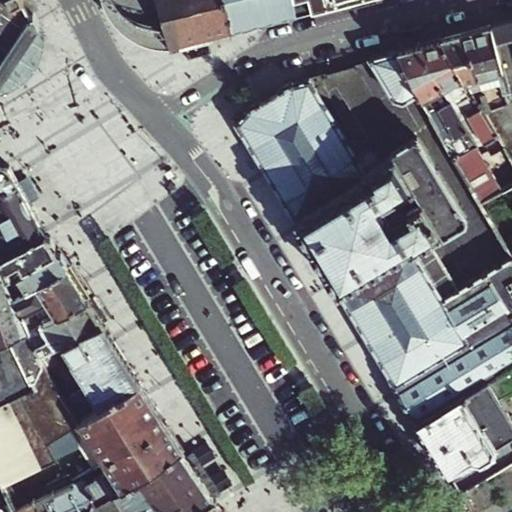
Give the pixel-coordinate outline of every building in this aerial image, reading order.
[(0,0),(0,14),(28,1),(27,0),(0,0)] [(116,0),(118,2),(130,12),(144,19),(158,23),(168,44),(170,43),(159,0),(116,0)] [(184,40),(173,0),(159,0),(170,43),(184,40)] [(173,0),(184,40),(232,27),(225,0),(173,0)] [(225,0),(232,27),(296,11),(293,0),(225,0)] [(293,0),(296,11),(336,0),(293,0)] [(25,81),(46,76),(49,75),(55,72),(58,67),(59,64),(59,57),(58,54),(39,16),(36,11),(33,12),(28,1),(0,14),(0,32),(11,53),(25,81)] [(491,25),(463,32),(476,78),(480,86),(484,93),(478,94),(480,100),(487,98),(492,107),(507,103),(504,93),(507,93),(506,90),(508,89),(491,25)] [(0,88),(25,81),(11,53),(0,32),(0,88)] [(463,32),(442,38),(469,89),(480,86),(476,78),(463,32)] [(469,89),(442,38),(420,44),(449,100),(461,119),(469,114),(495,155),(504,149),(480,110),(475,101),(472,95),(469,89)] [(449,100),(420,44),(398,50),(421,96),(428,109),(430,115),(442,108),(444,111),(442,113),(455,136),(446,142),(457,159),(478,147),(461,119),(449,100)] [(370,57),(370,58),(396,101),(407,104),(421,96),(398,50),(370,57)] [(248,111),(237,122),(394,384),(394,385),(417,422),(511,364),(511,253),(499,262),(458,287),(443,296),(413,246),(428,237),(436,232),(442,234),(462,222),(463,217),(416,138),(410,137),(394,146),(392,154),(366,169),(310,77),(294,82),(293,80),(247,108),(248,111)] [(487,98),(480,100),(475,101),(480,110),(492,107),(487,98)] [(461,119),(478,147),(503,188),(511,182),(501,165),(511,159),(504,149),(495,155),(469,114),(461,119)] [(503,188),(478,147),(457,159),(482,201),(503,188)] [(511,161),(511,159),(501,165),(511,182),(511,161)] [(0,201),(0,187),(18,180),(10,166),(1,162),(0,162),(0,217),(6,214),(0,201)] [(0,254),(45,230),(18,180),(0,187),(0,201),(6,214),(0,217),(0,254)] [(511,253),(511,251),(498,229),(485,238),(499,262),(511,253)] [(45,230),(0,254),(0,263),(5,276),(56,248),(45,230)] [(458,287),(428,237),(413,246),(443,296),(458,287)] [(56,248),(5,276),(14,294),(67,265),(56,248)] [(0,343),(29,328),(14,294),(5,276),(0,263),(0,343)] [(29,328),(88,297),(67,265),(14,294),(29,328)] [(0,343),(0,403),(34,386),(56,375),(44,355),(42,352),(103,322),(88,297),(29,328),(0,343)] [(56,375),(118,344),(103,322),(42,352),(44,355),(56,375)] [(141,380),(118,344),(56,375),(71,402),(78,415),(141,380)] [(511,393),(511,364),(417,422),(447,472),(471,458),(479,461),(492,454),(496,445),(511,435),(511,419),(501,400),(511,393)] [(71,402),(56,375),(34,386),(45,416),(71,402)] [(95,462),(103,457),(167,421),(141,380),(78,415),(71,402),(45,416),(34,386),(0,403),(0,476),(3,484),(54,460),(45,442),(57,437),(73,435),(95,462)] [(79,470),(81,475),(94,498),(183,446),(167,421),(103,457),(95,462),(79,470)] [(81,475),(72,480),(16,511),(184,511),(216,495),(183,446),(94,498),(81,475)] [(511,462),(464,492),(472,507),(494,494),(503,509),(511,503),(511,462)] [(227,511),(216,495),(184,511),(227,511)]
